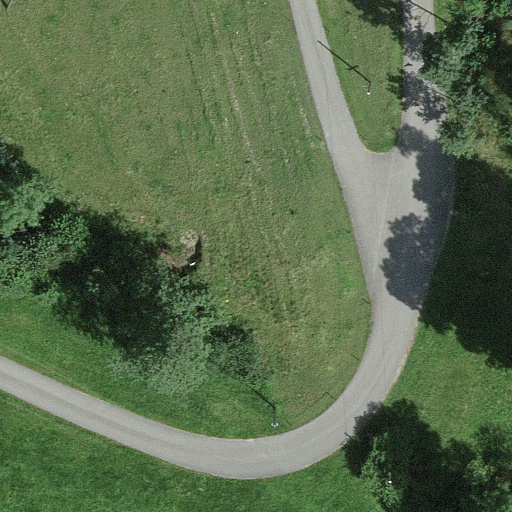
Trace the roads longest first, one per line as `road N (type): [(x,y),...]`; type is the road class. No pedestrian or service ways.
road 1 (track): [(419,0),(414,254),(381,364),(359,400),(326,430),(290,450),(208,458),(150,442),(0,372)]
road 2 (track): [(302,0),(340,139),(414,254)]
